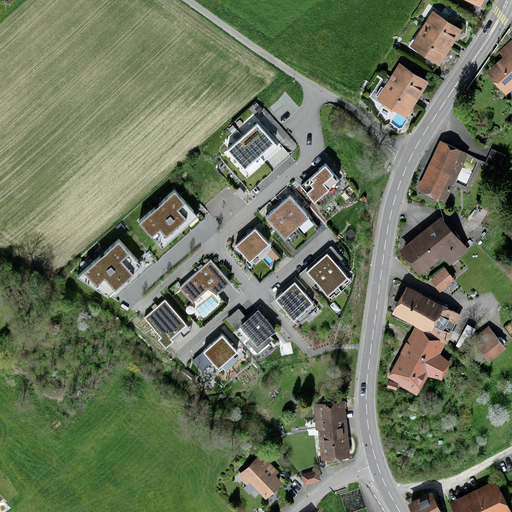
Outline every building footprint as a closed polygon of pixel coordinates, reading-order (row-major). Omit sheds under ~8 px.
[(434,13),(425,28),(449,43),(458,29),(434,13)] [(438,60),(449,43),(425,28),(414,45),(438,60)] [(506,57),(491,71),(506,89),(511,83),(511,58),(509,61),(506,57)] [(425,81),(401,66),(392,81),(415,96),(425,81)] [(392,81),(386,89),(382,86),(376,95),(386,101),(384,105),(391,110),(394,106),(405,113),(415,96),(392,81)] [(257,122),(250,129),(236,141),(227,149),(245,168),(275,142),(257,122)] [(467,153),(444,142),(422,189),(444,200),(467,153)] [(505,154),(492,148),(485,162),(499,168),(505,154)] [(325,163),(301,184),(314,199),(339,178),(325,163)] [(158,242),(194,210),(175,189),(159,203),(161,205),(157,209),(155,207),(139,220),(158,242)] [(266,216),(285,237),(309,216),(290,194),(280,203),(273,209),(266,216)] [(441,249),(451,262),(467,250),(443,221),(405,251),(418,267),(441,249)] [(235,244),(250,260),(269,243),(255,227),(235,244)] [(129,267),(138,260),(119,238),(104,251),(105,253),(101,257),(99,255),(77,275),(103,291),(111,283),(116,288),(133,272),(129,267)] [(327,252),(321,257),(313,264),(306,270),(327,293),(348,275),(327,252)] [(231,281),(211,259),(179,286),(193,301),(208,288),(217,293),(231,281)] [(445,268),(433,278),(441,288),(453,278),(445,268)] [(317,306),(295,280),(275,297),(298,323),(317,306)] [(423,322),(420,327),(421,328),(440,338),(445,340),(449,332),(445,329),(455,311),(443,305),(441,308),(421,297),(422,295),(411,289),(410,291),(406,289),(396,308),(423,322)] [(166,332),(170,337),(187,323),(165,298),(144,317),(161,336),(166,332)] [(241,324),(258,343),(275,328),(258,309),(241,324)] [(400,381),(400,383),(415,391),(427,368),(442,376),(447,366),(439,356),(432,352),(440,338),(421,328),(398,370),(394,367),(389,375),(400,381)] [(219,367),(237,350),(222,333),(204,350),(219,367)] [(491,333),(477,345),(487,358),(502,346),(491,333)] [(322,416),(326,453),(350,451),(348,439),(343,440),(339,401),(320,403),(314,404),(316,417),(322,416)] [(266,494),(279,481),(272,474),(276,470),(261,455),(244,472),(266,494)] [(319,478),(316,471),(304,475),(306,483),(319,478)] [(511,511),(499,485),(455,506),(458,511),(511,511)] [(411,504),(414,511),(443,511),(442,510),(440,511),(432,494),(411,504)]
